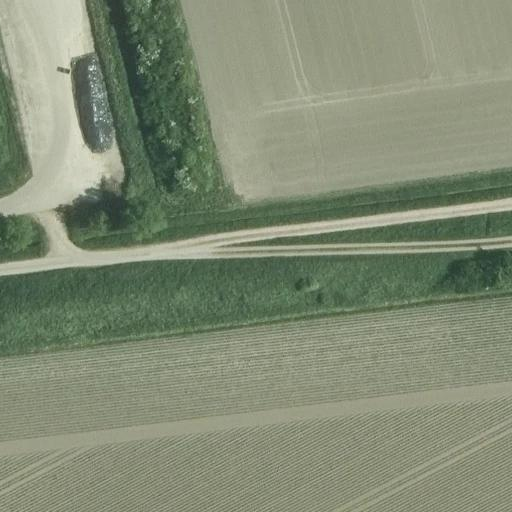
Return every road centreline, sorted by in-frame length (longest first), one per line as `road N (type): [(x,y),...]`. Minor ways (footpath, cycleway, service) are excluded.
road 1 (track): [(511,205),(132,255)]
road 2 (track): [(511,243),(132,255)]
road 3 (unclassified): [(132,255),(0,270)]
